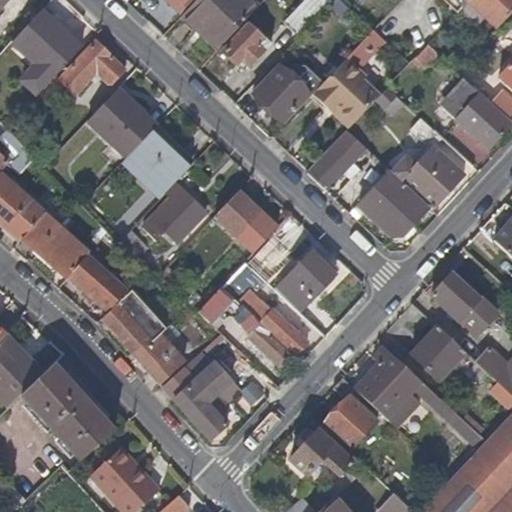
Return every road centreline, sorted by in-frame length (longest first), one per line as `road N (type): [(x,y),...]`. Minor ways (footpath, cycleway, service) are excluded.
road 1 (residential): [(97,0),(400,285)]
road 2 (residential): [(0,263),(57,313),(212,490)]
road 3 (residential): [(212,490),(400,285)]
road 4 (residential): [(400,285),(511,164)]
